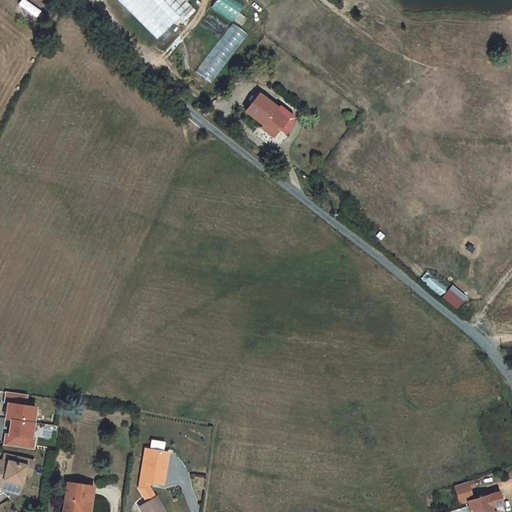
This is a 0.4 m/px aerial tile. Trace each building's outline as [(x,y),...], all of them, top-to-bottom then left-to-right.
[(23,0),(22,0),(19,5),(37,16),(41,9),(23,0)] [(193,6),(188,2),(189,0),(119,0),(159,40),(193,6)] [(237,0),(216,0),(212,9),(234,21),(244,4),(237,0)] [(233,22),(196,70),(211,82),(248,34),(233,22)] [(278,108),(259,93),(246,111),(264,126),(262,129),(273,138),(279,130),(287,120),(276,112),(278,108)] [(280,105),(278,108),(276,112),(287,120),(279,130),(286,135),(298,119),(280,105)] [(449,289),(442,297),(457,309),(464,301),(449,289)] [(27,394),(7,392),(5,404),(8,404),(6,419),(11,420),(9,435),(7,435),(5,446),(34,450),(35,439),(32,438),(36,407),(26,406),(27,394)] [(151,486),(151,482),(164,484),(169,454),(145,450),(140,481),(139,487),(148,501),(156,496),(151,486)] [(2,460),(8,461),(26,464),(24,473),(31,475),(34,459),(3,454),(2,460)] [(0,483),(4,485),(21,488),(24,473),(26,464),(8,461),(7,462),(0,460),(0,483)] [(69,479),(63,511),(94,511),(98,483),(69,479)] [(19,499),(21,488),(4,485),(2,496),(19,499)] [(464,493),(452,496),(454,503),(466,500),(464,493)] [(140,506),(143,511),(169,511),(159,494),(156,496),(148,501),(140,506)] [(466,500),(454,503),(456,510),(468,508),(466,500)]
